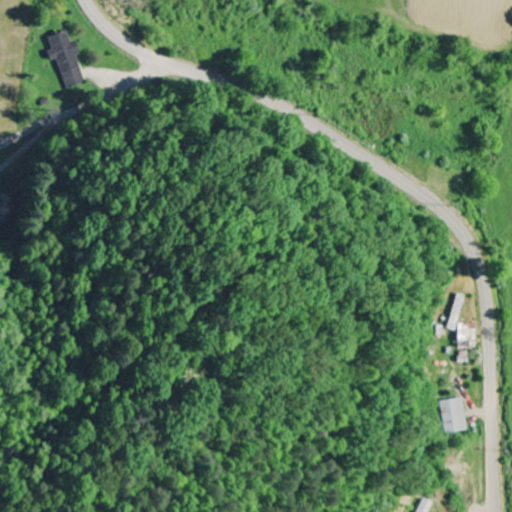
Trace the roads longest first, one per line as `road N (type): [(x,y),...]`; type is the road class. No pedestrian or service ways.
road 1 (secondary): [(88,0),(126,40),(294,112),(451,215),(488,291),(497,511)]
road 2 (residential): [(0,144),(170,62)]
